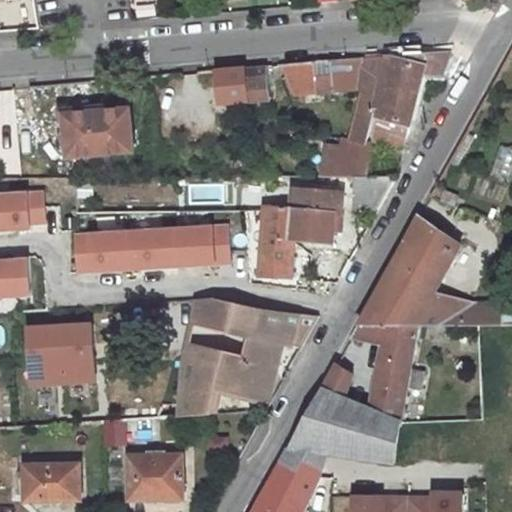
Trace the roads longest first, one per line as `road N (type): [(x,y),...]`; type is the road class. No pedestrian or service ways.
road 1 (residential): [(235,511),(502,23)]
road 2 (residential): [(86,58),(502,23)]
